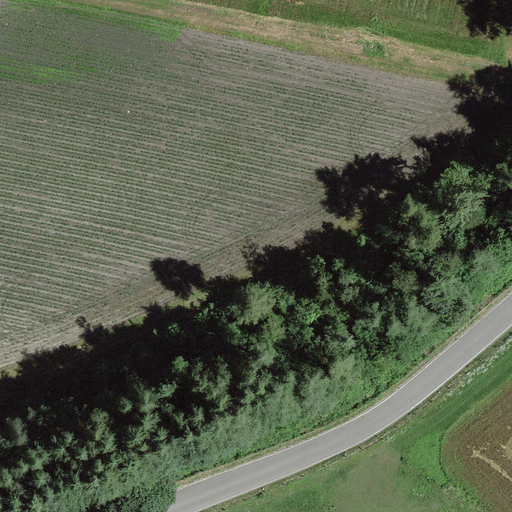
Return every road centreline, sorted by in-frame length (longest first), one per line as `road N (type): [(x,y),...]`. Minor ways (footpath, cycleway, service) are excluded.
road 1 (unclassified): [(511,308),(381,416),(294,461),(162,511)]
road 2 (track): [(123,0),(450,67)]
